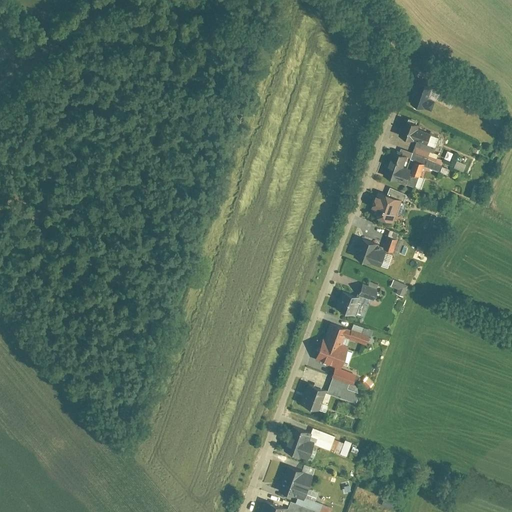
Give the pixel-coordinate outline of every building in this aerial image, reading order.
[(433,83),(418,78),(411,101),(432,108),(435,99),(428,97),(433,83)] [(488,111),(485,119),(500,127),(504,119),(488,111)] [(419,122),(405,118),(399,135),(413,139),(414,137),(417,128),(419,122)] [(445,137),(417,128),(414,137),(418,138),(437,145),(442,146),(445,137)] [(437,145),(418,138),(414,151),(438,159),(439,153),(435,152),(437,145)] [(410,156),(412,151),(401,147),(399,152),(407,155),(410,156)] [(399,152),(392,150),(384,174),(405,182),(409,171),(403,168),(407,155),(399,152)] [(456,159),(453,167),(463,171),(466,163),(456,159)] [(425,164),(414,160),(410,171),(421,175),(425,164)] [(401,198),(380,191),(379,195),(375,194),(371,206),(375,207),(373,214),(393,221),(401,198)] [(377,240),(364,235),(356,257),(381,265),(386,251),(375,247),(377,240)] [(397,238),(389,235),(384,247),(393,251),(397,238)] [(409,284),(395,278),(392,285),(396,287),(394,292),(404,296),(409,284)] [(378,288),(363,282),(359,293),(373,299),(378,288)] [(359,295),(343,289),(336,306),(355,314),(360,301),(357,300),(359,295)] [(369,336),(329,322),(323,339),(322,338),(315,357),(338,365),(345,347),(340,345),(343,335),(366,344),(369,336)] [(356,374),(335,366),(332,375),(351,382),(353,383),(356,374)] [(326,391),(356,402),(359,392),(349,388),(351,382),(332,375),(326,391)] [(368,376),(362,381),(368,388),(374,384),(368,376)] [(325,389),(308,383),(301,402),(318,408),(325,389)] [(310,431),(292,425),(283,449),(307,458),(313,442),(307,439),(310,431)] [(334,438),(335,436),(312,428),(310,431),(307,439),(313,442),(331,448),(334,438)] [(330,448),(340,452),(344,442),(334,438),(331,448),(330,448)] [(347,455),(352,441),(345,439),(344,442),(340,452),(347,455)] [(313,472),(286,463),(277,487),(298,494),(304,496),(313,472)] [(296,500),(320,509),(322,503),(304,496),(298,494),(296,500)] [(381,504),(392,508),(395,499),(383,496),(381,504)] [(290,498),(286,508),(296,511),(318,511),(320,509),(296,500),(290,498)] [(266,499),(260,511),(283,511),(286,507),(266,499)]
